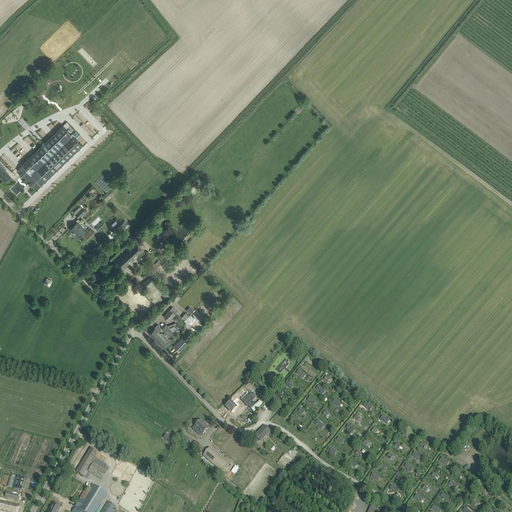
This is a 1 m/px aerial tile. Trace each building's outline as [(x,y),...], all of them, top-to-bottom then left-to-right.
[(119,39),(128,30),(125,27),(116,36),(119,39)] [(94,56),(99,61),(107,52),(102,48),(94,56)] [(0,122),(13,135),(70,80),(58,67),(0,122)] [(76,78),(71,83),(75,88),(81,82),(77,78),(81,75),(78,72),(74,76),(76,78)] [(96,96),(92,93),(91,94),(88,90),(80,98),(86,105),(96,96)] [(22,165),(17,170),(20,174),(19,175),(22,177),(23,176),(30,183),(29,184),(31,187),(32,186),(36,190),(41,185),(83,146),(67,129),(63,125),(45,143),(44,142),(43,142),(44,143),(42,146),(41,145),(41,146),(28,159),(22,165)] [(0,163),(0,175),(5,181),(10,176),(9,175),(5,171),(6,169),(0,163)] [(82,208),(75,214),(79,218),(85,212),(82,208)] [(77,223),(71,229),(79,238),(83,234),(84,235),(83,235),(87,239),(94,232),(90,229),(86,233),(77,223)] [(114,262),(122,270),(144,251),(136,242),(114,262)] [(152,268),(155,271),(158,267),(157,266),(161,262),(160,262),(164,258),(162,256),(155,264),(154,264),(152,266),(153,267),(152,268)] [(151,277),(143,283),(147,288),(155,282),(151,277)] [(170,310),(164,317),(169,321),(175,314),(177,312),(173,307),(170,310)] [(195,318),(190,314),(189,315),(185,320),(184,320),(187,323),(189,322),(191,323),(195,318)] [(161,334),(159,332),(161,330),(161,327),(158,325),(157,325),(156,327),(156,328),(155,329),(155,328),(149,334),(157,341),(163,335),(162,334),(161,334)] [(170,337),(174,333),(169,328),(165,333),(170,337)] [(163,335),(157,341),(164,348),(169,342),(163,336),(164,335),(163,335)] [(179,351),(187,343),(183,338),(174,347),(179,351)] [(252,393),(249,395),(243,401),(247,406),(256,398),(252,393)] [(231,402),(226,407),(232,413),(233,413),(235,411),(234,410),(237,408),(236,408),(239,405),(236,402),(239,400),(237,398),(231,403),(231,402)] [(193,428),(200,436),(202,434),(202,435),(209,428),(201,420),(200,421),(199,420),(197,422),(197,423),(194,426),(195,427),(193,428)] [(262,429),(258,433),(255,436),(260,441),(270,432),(266,427),(264,430),(262,429)] [(204,449),(195,441),(190,446),(199,455),(204,449)] [(100,453),(91,448),(76,472),(85,477),(88,471),(102,480),(109,469),(95,460),(100,453)] [(210,448),(203,455),(222,472),(228,464),(210,448)] [(442,457),(439,461),(446,466),(449,462),(442,457)] [(231,472),(236,474),(239,467),(235,465),(231,472)] [(17,476),(14,489),(21,491),(25,478),(17,476)] [(458,486),(451,481),(448,485),(456,490),(458,486)] [(78,508),(84,511),(95,511),(107,493),(93,484),(83,500),(80,498),(76,506),(78,507),(79,508),(78,508)] [(7,492),(5,497),(18,500),(19,495),(7,492)] [(0,500),(0,510),(6,511),(18,511),(20,506),(0,500)] [(78,507),(74,511),(111,511),(116,506),(109,502),(102,511),(84,511),(78,508),(79,508),(78,507)] [(53,503),(48,511),(58,511),(61,507),(53,503)]
